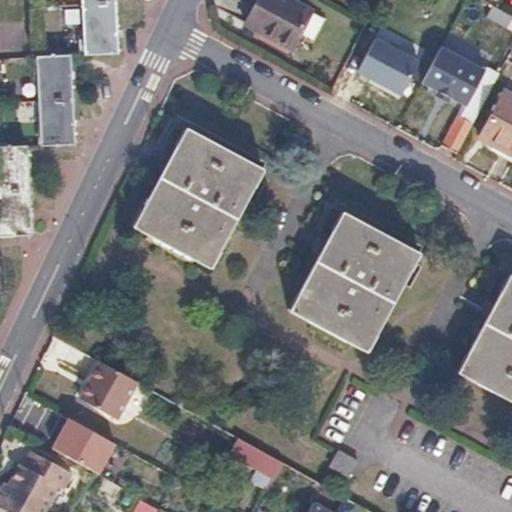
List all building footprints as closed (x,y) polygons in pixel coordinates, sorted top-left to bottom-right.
[(282,10),(263,0),(259,0),(243,31),(289,56),(309,17),(285,4),(282,10)] [(276,0),(263,0),(282,10),(285,4),(276,0)] [(111,5),(77,7),(80,57),(113,56),(111,5)] [(373,11),(362,5),(351,25),(362,31),(373,11)] [(362,31),(351,25),(340,45),(351,51),(362,31)] [(419,62),(375,39),(356,73),(400,96),(419,62)] [(484,72),(438,49),(418,87),(464,111),(484,72)] [(68,58),(35,60),(37,104),(70,102),(68,58)] [(508,94),(502,91),(475,138),(491,147),(511,158),(511,99),(507,96),(508,94)] [(70,102),(37,104),(40,150),(72,148),(70,102)] [(466,132),(453,125),(440,148),(454,155),(466,132)] [(262,173),(186,132),(133,232),(208,272),(262,173)] [(24,150),(0,151),(0,194),(26,193),(24,150)] [(26,193),(0,194),(0,238),(29,237),(26,193)] [(418,258),(342,217),(289,314),(364,355),(418,258)] [(511,276),(457,375),(511,405),(511,276)] [(134,384),(97,364),(83,389),(120,410),(134,384)] [(83,389),(75,402),(113,422),(120,410),(83,389)] [(112,442),(65,415),(48,444),(95,471),(112,442)] [(237,441),(229,456),(273,480),(281,466),(237,441)] [(115,450),(108,464),(144,484),(151,470),(115,450)] [(358,463),(336,451),(327,467),(349,480),(358,463)] [(3,498),(0,496),(0,511),(42,511),(54,491),(59,494),(70,474),(29,452),(19,471),(17,471),(9,486),(3,498)] [(9,486),(6,484),(0,496),(3,498),(9,486)]
